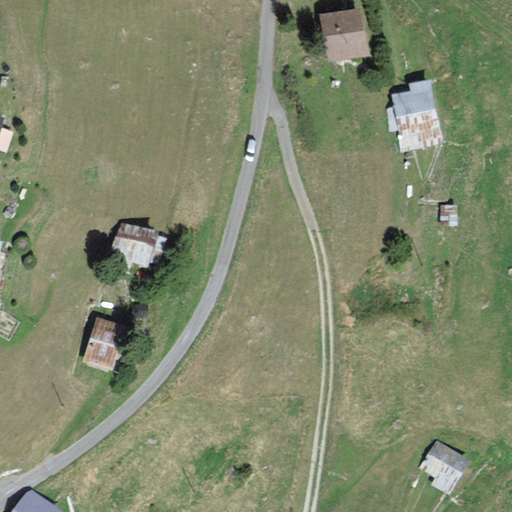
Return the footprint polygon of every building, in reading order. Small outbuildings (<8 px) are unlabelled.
[(365,4),(320,11),(328,63),(374,55),(365,4)] [(436,87),(394,94),(404,154),(446,147),(436,87)] [(158,231),(122,222),(113,260),(148,269),(158,231)] [(132,329),(98,317),(83,361),(117,373),(132,329)] [(440,440),(422,468),(460,491),(478,463),(440,440)] [(64,511),(31,489),(14,511),(64,511)]
